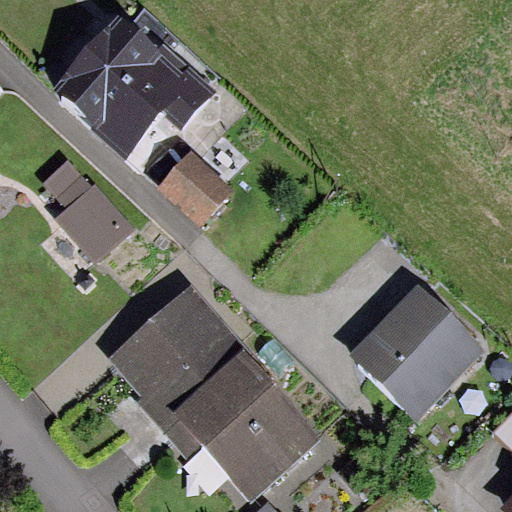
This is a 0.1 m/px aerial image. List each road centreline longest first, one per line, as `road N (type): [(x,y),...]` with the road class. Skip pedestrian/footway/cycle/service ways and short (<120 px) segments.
road 1 (residential): [(460,511),(0,50)]
road 2 (residential): [(90,511),(0,405)]
